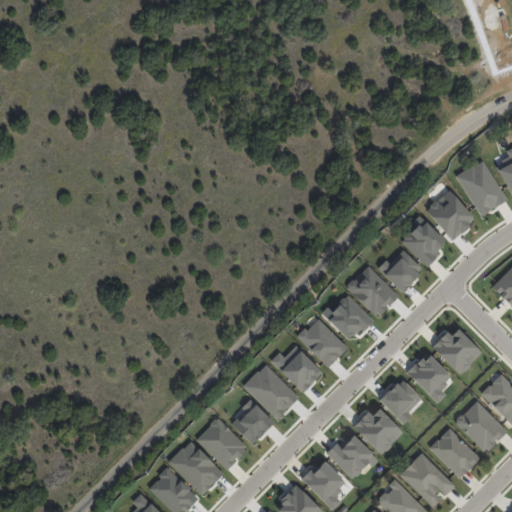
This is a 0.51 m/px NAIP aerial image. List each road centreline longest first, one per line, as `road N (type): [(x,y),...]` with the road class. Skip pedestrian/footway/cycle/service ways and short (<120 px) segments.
road 1 (residential): [(76,511),(423,156),(511,93)]
road 2 (residential): [(217,511),(471,254),(511,228)]
